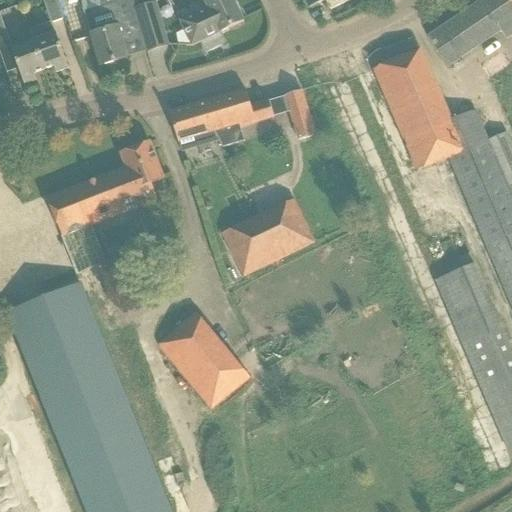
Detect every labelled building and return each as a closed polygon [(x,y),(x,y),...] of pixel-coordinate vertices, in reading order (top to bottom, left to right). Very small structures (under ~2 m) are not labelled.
[(55,0),(42,0),(51,24),(63,20),(55,0)] [(97,0),(101,11),(85,16),(100,67),(127,59),(118,29),(134,25),(135,28),(136,27),(131,13),(139,9),(138,7),(135,0),(97,0)] [(202,0),(206,7),(178,20),(191,47),(204,41),(206,45),(221,38),(219,34),(243,23),(231,0),(190,0),(192,2),(195,0),(202,0)] [(305,0),(309,9),(325,2),(329,11),(353,0),(352,0),(305,0)] [(511,0),(482,0),(427,38),(447,68),(511,23),(511,0)] [(139,9),(131,13),(136,27),(139,26),(147,53),(169,47),(155,2),(138,7),(139,9)] [(2,11),(13,47),(33,42),(29,29),(23,30),(16,7),(2,11)] [(0,16),(0,42),(8,40),(0,16)] [(55,34),(33,42),(44,71),(53,68),(55,74),(68,69),(55,34)] [(11,50),(17,66),(24,85),(36,81),(34,75),(44,71),(33,42),(11,50)] [(374,71),(382,89),(416,172),(447,159),(511,307),(511,147),(506,133),(487,141),(474,112),(449,123),(419,52),(374,71)] [(501,53),(480,67),(488,80),(509,67),(501,53)] [(245,92),(209,103),(211,110),(206,111),(211,126),(212,126),(214,133),(218,142),(222,148),(243,141),(240,128),(273,118),(268,102),(250,108),(245,92)] [(169,114),(175,134),(181,153),(218,142),(214,133),(212,126),(211,126),(206,111),(211,110),(209,103),(169,114)] [(308,116),(292,121),(298,142),(314,137),(308,116)] [(109,176),(48,200),(78,276),(106,265),(90,228),(104,222),(102,219),(123,211),(122,207),(136,201),(140,209),(157,202),(151,185),(163,180),(156,163),(149,144),(121,155),(127,171),(110,178),(109,176)] [(287,202),(258,215),(281,260),(315,245),(295,200),(287,202)] [(229,229),(223,239),(242,278),(281,260),(258,215),(229,229)] [(511,351),(475,263),(434,282),(509,456),(511,454),(511,351)] [(82,288),(8,319),(86,511),(172,511),(146,446),(169,436),(147,384),(152,382),(132,332),(105,343),(82,288)] [(196,314),(159,346),(211,410),(249,378),(196,314)]
